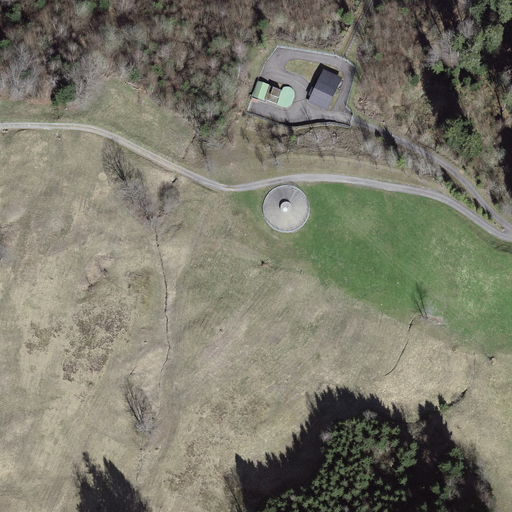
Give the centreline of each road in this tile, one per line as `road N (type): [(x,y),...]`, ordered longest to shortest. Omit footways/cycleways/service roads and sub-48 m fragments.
road 1 (track): [(0,128),(82,129),(207,186),(239,191),(310,181),(432,197),(511,238)]
road 2 (track): [(511,227),(456,173),(353,122)]
